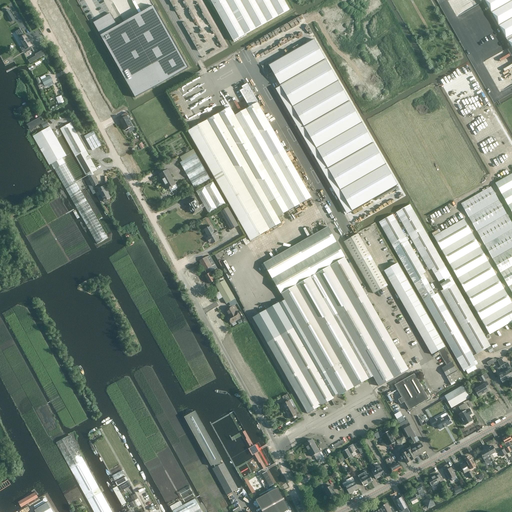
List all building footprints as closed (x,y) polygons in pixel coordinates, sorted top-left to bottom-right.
[(284,0),(210,0),(233,41),(290,10),(284,0)] [(511,0),(483,0),(507,40),(511,49),(511,0)] [(107,15),(93,23),(136,98),(189,68),(154,6),(124,22),(119,25),(118,26),(112,15),(110,13),(107,15)] [(6,11),(5,12),(11,22),(15,19),(9,10),(7,11),(7,10),(6,11)] [(20,29),(16,32),(24,46),(20,48),(22,51),(23,51),(24,50),(26,53),(32,49),(33,51),(31,46),(32,46),(25,35),(24,36),(20,28),(20,29)] [(314,39),(269,65),(281,86),(352,211),(397,185),(314,39)] [(239,55),(216,67),(218,71),(230,65),(231,67),(242,61),(239,55)] [(188,131),(214,176),(250,241),(281,223),(278,217),(312,198),(257,102),(235,115),(230,107),(188,131)] [(121,119),(126,129),(134,125),(128,115),(130,114),(128,111),(122,114),(124,117),(121,119)] [(26,125),(28,128),(42,121),(40,117),(26,125)] [(279,129),(306,176),(373,294),(388,286),(294,121),(279,129)] [(87,176),(88,178),(94,175),(92,173),(97,170),(71,123),(60,129),(86,176),(87,176)] [(50,127),(33,136),(49,165),(51,164),(62,158),(66,155),(50,127)] [(180,163),(194,188),(210,179),(196,154),(182,161),(180,163)] [(62,158),(51,164),(97,244),(108,238),(62,158)] [(159,175),(162,180),(167,189),(170,188),(172,191),(173,191),(177,189),(178,187),(168,170),(159,175)] [(511,172),(499,179),(511,206),(511,172)] [(94,175),(88,178),(93,187),(99,184),(94,175)] [(203,204),(199,206),(201,209),(205,207),(209,214),(226,204),(213,182),(196,192),(203,204)] [(106,192),(108,191),(104,185),(97,189),(104,201),(105,202),(107,201),(107,199),(110,198),(108,192),(107,193),(106,192)] [(511,220),(494,185),(463,201),(511,294),(511,220)] [(201,209),(199,206),(195,199),(188,203),(190,208),(190,209),(191,212),(193,212),(194,214),(201,210),(201,209)] [(479,359),(490,353),(493,351),(429,239),(410,204),(396,212),(429,270),(432,268),(439,282),(444,279),(446,281),(440,284),(443,289),(441,291),(479,359)] [(238,226),(228,208),(220,212),(231,230),(238,226)] [(379,222),(392,245),(464,372),(465,371),(468,374),(476,369),(475,365),(476,365),(478,363),(437,293),(435,294),(423,274),(426,272),(405,237),(393,214),(379,222)] [(511,303),(464,219),(433,236),(490,334),(511,322),(511,323),(511,303)] [(204,230),(209,238),(207,239),(210,243),(211,242),(212,244),(219,240),(216,235),(218,234),(216,231),(214,232),(211,226),(204,230)] [(307,414),(331,400),(332,400),(335,405),(342,401),(343,402),(345,401),(341,395),(369,379),(373,376),(379,386),(409,369),(345,257),(328,227),(263,263),(281,294),(284,300),(279,303),(279,302),(252,317),(307,414)] [(209,283),(214,281),(209,272),(211,272),(209,268),(211,266),(206,257),(199,261),(207,275),(205,276),(209,283)] [(449,354),(445,347),(397,263),(384,271),(431,355),(438,351),(446,365),(451,362),(447,355),(449,354)] [(216,285),(226,304),(235,299),(224,280),(216,285)] [(226,310),(229,316),(227,317),(227,318),(228,319),(229,320),(231,324),(240,318),(236,311),(235,312),(232,307),(226,310)] [(457,371),(455,367),(452,362),(441,368),(451,385),(462,379),(458,371),(457,371)] [(504,365),(501,366),(508,379),(511,376),(511,372),(510,369),(507,370),(504,365)] [(508,379),(501,366),(498,368),(501,374),(498,375),(502,382),(508,379)] [(414,374),(395,385),(409,410),(429,399),(414,374)] [(485,393),(488,391),(487,389),(490,387),(486,382),(483,384),(484,385),(471,392),(474,396),(477,394),(478,396),(481,394),(482,395),(485,393)] [(451,408),(469,398),(462,385),(444,396),(451,408)] [(282,405),(286,412),(295,407),(288,393),(282,397),(285,403),(282,405)] [(464,425),(465,426),(472,421),(469,415),(471,414),(472,414),(469,409),(468,409),(465,404),(460,407),(460,406),(459,407),(462,412),(459,413),(459,414),(458,415),(459,415),(461,419),(459,419),(461,423),(463,422),(465,425),(464,425)] [(293,417),(295,421),(301,417),(295,407),(286,412),(290,419),(293,417)] [(212,469),(227,495),(238,489),(223,463),(221,464),(219,462),(222,460),(195,411),(184,417),(211,466),(213,465),(215,467),(212,469)] [(434,418),(430,420),(434,427),(437,425),(440,430),(451,423),(447,415),(436,421),(434,418)] [(426,452),(421,443),(418,445),(416,441),(417,440),(418,439),(416,435),(416,436),(415,434),(415,433),(411,425),(403,430),(404,433),(407,438),(410,436),(414,443),(420,454),(422,452),(423,453),(425,452),(426,452)] [(259,452),(257,450),(255,446),(254,446),(245,431),(243,432),(246,437),(251,447),(248,449),(252,455),(255,454),(260,463),(261,462),(264,468),(265,467),(257,453),(259,452)] [(388,445),(395,442),(389,431),(383,435),(388,445)] [(407,438),(404,433),(402,434),(403,437),(397,440),(400,445),(406,442),(405,439),(407,438)] [(93,511),(111,511),(70,435),(56,443),(93,511)] [(511,436),(510,437),(509,435),(502,439),(507,448),(504,449),(507,454),(511,451),(511,448),(509,442),(511,441),(511,443),(511,442),(511,436)] [(312,439),(310,440),(309,439),(307,440),(308,442),(304,444),(311,457),(314,455),(316,454),(315,454),(319,452),(323,458),(321,460),(320,458),(317,460),(318,463),(323,461),(324,464),(327,463),(323,457),(324,457),(320,451),(319,452),(312,439)] [(99,455),(92,441),(88,442),(96,456),(99,455)] [(420,454),(414,443),(412,445),(413,448),(411,449),(410,450),(411,453),(413,452),(415,457),(418,456),(417,455),(420,454)] [(495,460),(492,455),(496,452),(492,446),(486,449),(493,461),(495,460)] [(411,453),(410,450),(411,449),(410,448),(406,450),(405,448),(403,449),(404,451),(401,453),(407,463),(416,458),(415,457),(413,452),(411,453)] [(348,449),(342,452),(346,459),(352,456),(348,449)] [(493,461),(486,449),(483,451),(483,450),(481,452),(480,453),(485,463),(490,461),(491,462),(493,461)] [(464,459),(469,466),(470,469),(476,466),(471,459),(470,459),(468,456),(464,459)] [(398,462),(390,467),(394,476),(403,470),(398,462)] [(460,466),(464,473),(467,472),(468,473),(467,473),(470,479),(474,477),(471,472),(470,472),(465,463),(460,466)] [(377,470),(380,477),(385,474),(381,467),(379,468),(379,469),(377,470)] [(456,476),(451,468),(444,472),(449,480),(451,478),(452,481),(457,478),(455,476),(456,476)] [(115,481),(125,475),(122,470),(112,476),(115,481)] [(374,471),(372,472),(376,479),(380,477),(377,470),(374,471)] [(269,487),(274,484),(266,471),(262,474),(269,487)] [(362,474),(368,484),(372,481),(367,471),(362,474)] [(358,476),(364,486),(368,484),(362,474),(358,476)] [(435,477),(435,476),(431,478),(432,479),(428,481),(432,487),(443,480),(440,474),(435,477)] [(122,486),(128,482),(125,477),(115,482),(118,488),(119,487),(120,489),(123,488),(122,486)] [(349,494),(355,490),(359,489),(354,480),(348,483),(346,481),(342,483),(343,486),(344,485),(349,494)] [(420,497),(426,494),(420,485),(415,487),(420,497)] [(329,498),(330,497),(331,498),(333,496),(332,496),(335,494),(331,486),(324,490),(329,498)] [(262,511),(284,511),(290,509),(278,487),(255,499),(262,511)] [(126,505),(117,488),(113,489),(122,506),(126,505)] [(409,511),(401,498),(396,501),(401,511),(409,511)] [(430,498),(425,500),(429,508),(434,505),(430,498)] [(170,507),(172,511),(202,511),(195,499),(183,505),(180,501),(170,507)] [(387,503),(380,507),(382,511),(397,511),(395,511),(394,511),(392,508),(390,509),(387,503)]
